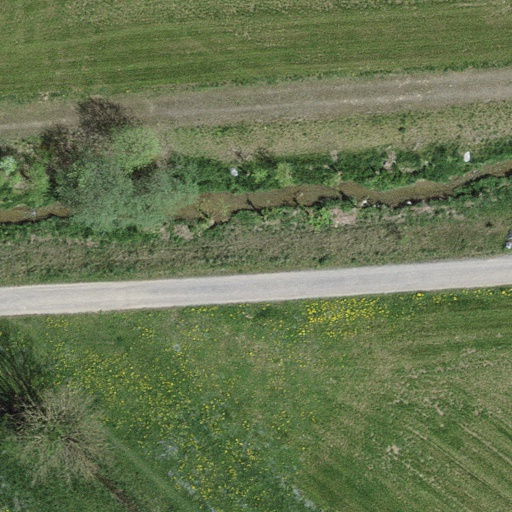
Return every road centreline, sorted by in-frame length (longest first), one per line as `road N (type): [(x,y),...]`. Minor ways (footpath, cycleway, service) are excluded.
road 1 (track): [(511,81),(0,126)]
road 2 (track): [(0,310),(162,290),(511,268)]
